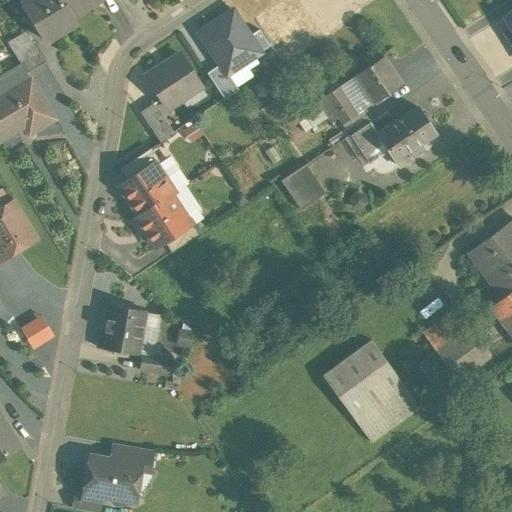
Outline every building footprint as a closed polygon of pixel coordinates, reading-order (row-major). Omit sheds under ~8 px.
[(59,0),(26,0),(22,3),(45,40),(73,23),(69,15),(59,0)] [(59,0),(69,15),(94,0),(59,0)] [(337,6),(346,0),(312,0),(323,16),(337,6)] [(337,6),(323,16),(332,28),(346,18),(337,6)] [(227,75),(261,53),(250,37),(232,11),(199,33),(220,65),(227,75)] [(259,31),(250,37),(261,53),(269,47),(259,31)] [(25,32),(7,43),(20,64),(26,74),(44,63),(25,32)] [(180,54),(146,77),(167,108),(201,86),(180,54)] [(384,55),(355,75),(374,102),(403,83),(384,55)] [(20,64),(0,75),(0,98),(9,93),(8,92),(29,79),(26,74),(20,64)] [(220,65),(207,74),(224,100),(238,91),(227,75),(220,65)] [(29,79),(8,92),(9,93),(0,98),(0,141),(23,128),(28,136),(55,120),(30,78),(29,79)] [(356,115),(337,86),(323,96),(343,124),(356,115)] [(170,135),(150,106),(140,112),(160,142),(170,135)] [(379,134),(378,134),(389,150),(399,166),(413,157),(414,158),(425,150),(421,144),(437,134),(418,107),(379,134)] [(370,122),(351,136),(359,147),(378,134),(379,134),(370,122)] [(378,134),(359,147),(369,163),(389,150),(378,134)] [(150,148),(119,169),(127,181),(150,166),(154,172),(157,170),(162,167),(150,148)] [(306,163),(281,180),(300,209),(325,193),(306,163)] [(127,181),(120,186),(139,215),(169,195),(172,193),(162,179),(157,170),(154,172),(150,166),(127,181)] [(139,215),(135,218),(155,249),(163,243),(185,229),(181,222),(185,220),(169,195),(139,215)] [(12,202),(0,208),(0,259),(4,257),(5,258),(35,240),(12,202)] [(185,229),(163,243),(170,254),(201,233),(190,216),(185,220),(181,222),(185,229)] [(511,221),(470,252),(502,297),(511,289),(511,221)] [(511,289),(502,297),(492,305),(510,329),(511,327),(511,289)] [(144,311),(109,305),(105,331),(100,331),(97,348),(136,355),(144,311)] [(488,356),(454,309),(422,332),(436,352),(456,379),(488,356)] [(19,325),(32,347),(53,334),(40,312),(19,325)] [(419,407),(371,341),(323,376),(371,442),(419,407)] [(456,379),(436,352),(420,364),(440,391),(456,379)] [(167,360),(142,355),(139,371),(165,376),(167,360)] [(146,397),(148,387),(124,383),(122,393),(140,396),(146,397)] [(134,433),(140,396),(122,393),(94,388),(87,424),(102,427),(134,433)] [(0,457),(19,445),(0,415),(0,457)] [(134,433),(102,427),(99,442),(138,449),(140,434),(134,433)] [(152,453),(114,446),(111,459),(133,463),(132,470),(141,472),(149,473),(152,453)] [(111,459),(90,455),(87,471),(86,471),(83,493),(82,494),(99,497),(110,499),(113,504),(120,505),(127,502),(135,504),(141,472),(132,470),(133,463),(111,459)] [(0,479),(0,500),(10,495),(0,479)] [(83,493),(75,492),(72,509),(92,511),(96,511),(99,497),(82,494),(83,493)]
